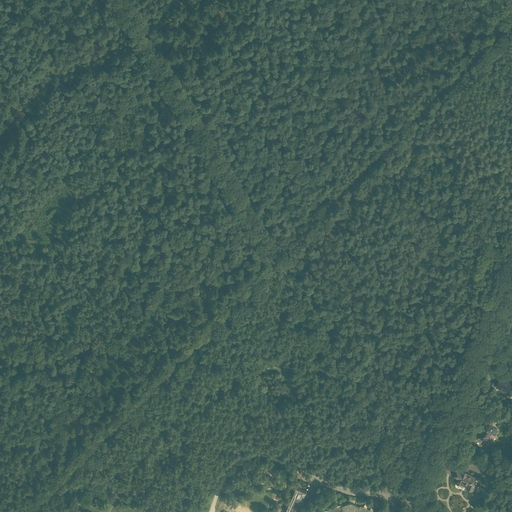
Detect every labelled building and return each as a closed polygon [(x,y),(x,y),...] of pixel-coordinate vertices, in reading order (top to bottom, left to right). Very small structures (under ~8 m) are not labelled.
[(497,381),(497,384),(500,386),(500,387),(499,387),(501,388),(500,389),(505,391),(505,390),(509,392),(511,385),(511,378),(508,377),(506,380),(505,380),(504,381),(499,379),(497,381)] [(479,437),(477,440),(481,442),(483,439),(487,441),(489,437),(490,433),(493,427),(494,427),(491,426),(492,425),(489,423),(488,424),(486,423),(478,437),(479,437)] [(495,470),(490,468),(487,474),(493,476),(495,470)] [(461,472),(456,470),(454,475),(458,477),(457,479),(456,479),(454,483),(460,486),(461,482),(467,485),(465,488),(471,490),(474,483),(472,482),(474,477),(465,474),(465,473),(464,472),(463,471),(462,472),(461,472)] [(375,511),(374,511),(370,508),(369,510),(366,509),(367,508),(364,506),(363,507),(360,506),(359,506),(359,507),(350,503),(341,506),(340,506),(341,506),(340,505),(336,505),(336,507),(334,508),(333,507),(329,508),(330,509),(327,510),(323,510),(323,511),(322,511),(297,511),(300,506),(307,492),(303,490),(295,487),(284,511),(285,511),(284,511),(375,511)]
